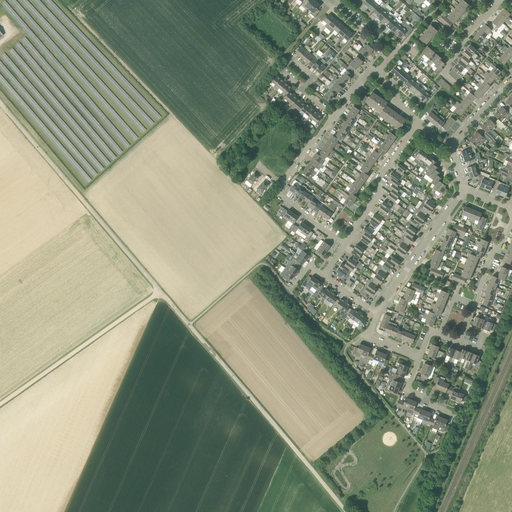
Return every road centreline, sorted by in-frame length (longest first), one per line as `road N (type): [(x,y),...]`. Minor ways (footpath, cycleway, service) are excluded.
road 1 (track): [(0,103),(160,292)]
road 2 (residential): [(345,244),(278,192),(370,71),(377,73)]
road 3 (track): [(188,325),(346,511)]
road 4 (track): [(160,292),(0,407)]
road 5 (residential): [(419,358),(431,330),(457,341),(511,220)]
road 6 (residential): [(376,313),(461,187)]
road 7 (residential): [(345,244),(417,123)]
